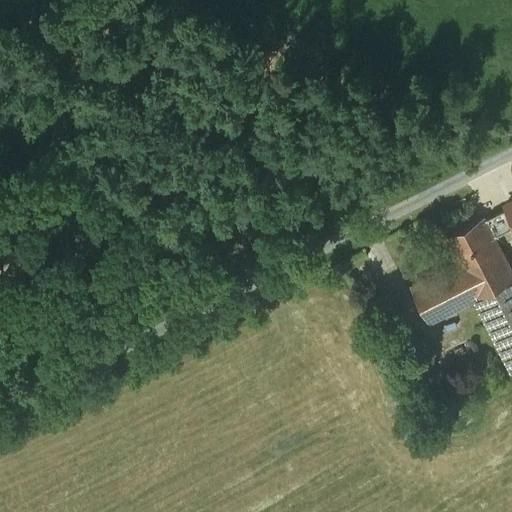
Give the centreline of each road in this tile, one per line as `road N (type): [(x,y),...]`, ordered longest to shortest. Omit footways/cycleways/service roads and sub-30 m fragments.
road 1 (unclassified): [(0,413),(511,156)]
road 2 (track): [(261,282),(237,255),(0,127)]
